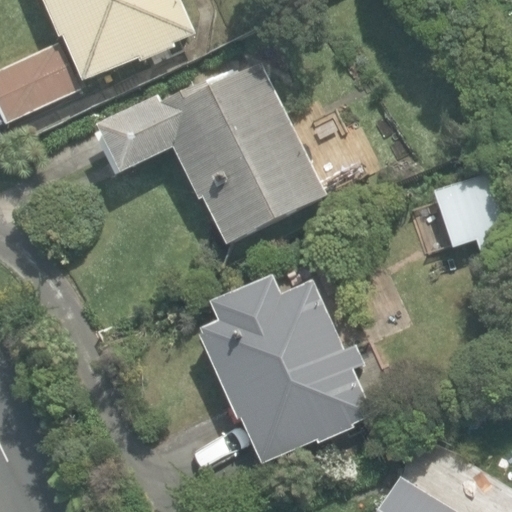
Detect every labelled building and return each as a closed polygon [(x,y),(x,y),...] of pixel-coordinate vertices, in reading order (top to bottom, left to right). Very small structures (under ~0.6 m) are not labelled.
[(68,42),(88,88),(195,37),(179,0),(44,0),(63,44),(68,42)] [(0,106),(6,120),(75,89),(53,40),(0,63),(0,106)] [(331,200),(264,72),(216,97),(211,86),(167,108),(164,102),(157,105),(158,106),(96,138),(114,173),(120,169),(126,180),(179,152),(231,252),(331,200)] [(471,236),(477,252),(504,243),(499,228),(511,223),(511,206),(498,164),(430,186),(448,244),(471,236)] [(245,419),(265,464),(320,440),(323,445),(360,428),(357,423),(376,415),(356,370),(368,365),(359,345),(347,350),(316,281),(285,294),(277,277),(215,304),(223,321),(205,329),(208,336),(205,337),(242,421),(245,419)] [(461,511),(403,477),(381,511),(461,511)]
